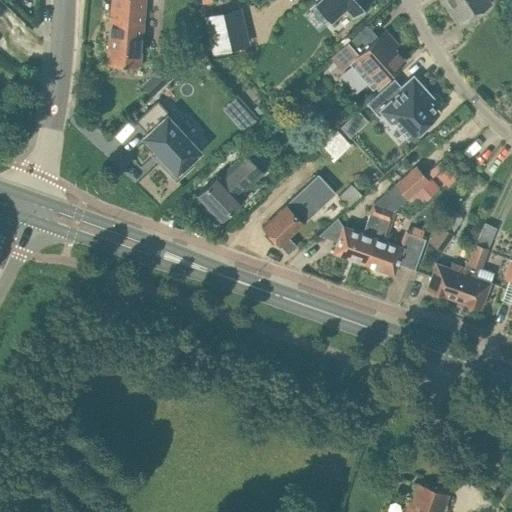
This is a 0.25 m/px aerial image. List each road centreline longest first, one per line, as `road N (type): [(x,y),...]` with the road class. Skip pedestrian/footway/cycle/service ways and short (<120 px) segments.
road 1 (primary): [(511,378),(24,206)]
road 2 (tertiary): [(24,206),(54,102),(62,0)]
road 3 (residential): [(511,137),(448,69),(408,0)]
